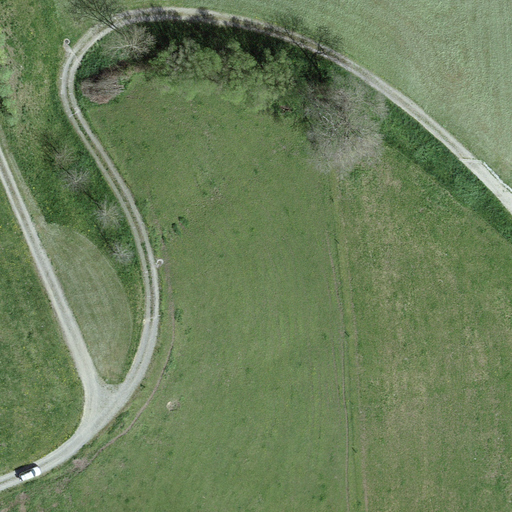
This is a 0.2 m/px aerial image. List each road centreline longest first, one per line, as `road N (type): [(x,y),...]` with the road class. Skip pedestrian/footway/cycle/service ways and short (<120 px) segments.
road 1 (track): [(0,484),(79,439),(122,397),(148,343),(149,268),(66,89),(86,38),(115,21),(197,15),(261,26),(319,48),(368,74),(511,202)]
road 2 (track): [(104,415),(0,160)]
